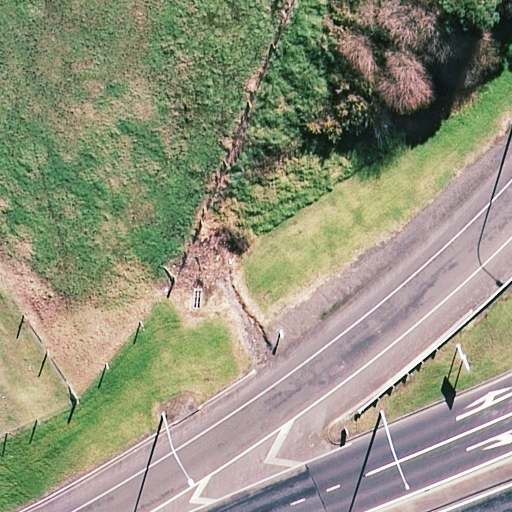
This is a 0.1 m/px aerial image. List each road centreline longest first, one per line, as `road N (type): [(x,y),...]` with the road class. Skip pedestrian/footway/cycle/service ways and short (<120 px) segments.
road 1 (trunk): [(108,511),(352,354),(511,210)]
road 2 (trunk): [(269,511),(511,414)]
